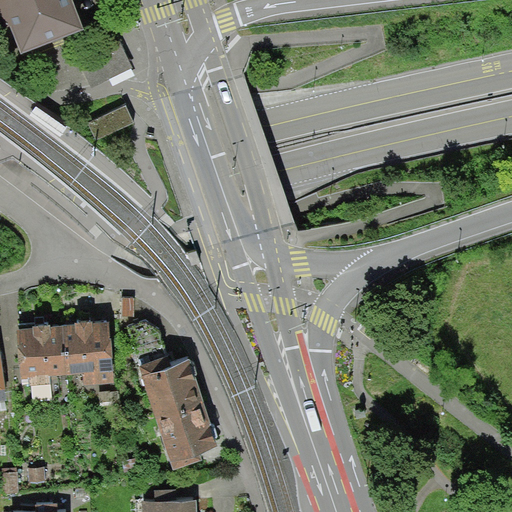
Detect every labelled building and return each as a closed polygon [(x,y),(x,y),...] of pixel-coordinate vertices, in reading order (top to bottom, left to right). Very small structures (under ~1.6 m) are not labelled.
[(5,0),(24,49),(89,26),(79,0),(5,0)] [(119,41),(78,60),(91,87),(131,68),(119,41)] [(126,105),(87,122),(95,139),(133,122),(127,109),(126,105)] [(196,249),(186,253),(193,264),(200,261),(196,249)] [(108,319),(62,323),(67,373),(83,372),(84,382),(114,380),(108,319)] [(146,321),(127,327),(143,375),(171,366),(158,328),(146,321)] [(62,323),(17,328),(21,376),(67,373),(62,323)] [(143,375),(173,455),(215,440),(186,359),(171,366),(143,375)] [(44,466),(27,468),(28,483),(46,481),(44,466)] [(17,470),(0,471),(0,479),(1,494),(19,492),(17,470)] [(195,511),(195,498),(132,499),(132,511),(195,511)]
